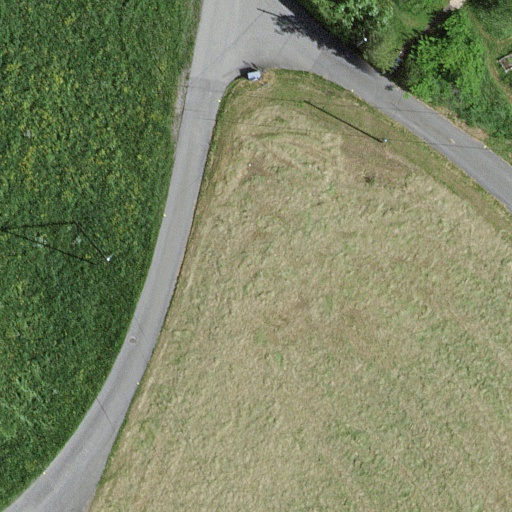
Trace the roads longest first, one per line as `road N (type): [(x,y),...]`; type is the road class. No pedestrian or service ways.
road 1 (residential): [(218,1),(179,207),(147,314),(108,401),(25,511)]
road 2 (unclassified): [(511,193),(369,86),(218,1)]
